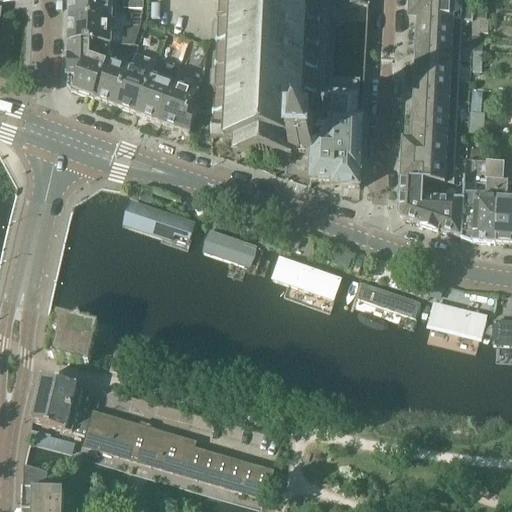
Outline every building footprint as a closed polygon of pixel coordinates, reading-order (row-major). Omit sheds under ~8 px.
[(71,0),(71,11),(88,12),(88,9),(112,10),(112,0),(71,0)] [(292,158),(292,156),(313,156),(314,144),(314,130),(319,0),(218,0),(216,42),(215,70),(214,89),(213,124),(212,124),(211,140),(234,141),(233,156),(292,158)] [(319,0),(314,130),(314,144),(324,144),(326,78),(329,18),(333,18),(333,5),(370,7),(370,0),(319,0)] [(475,24),(476,3),(410,0),(409,21),(418,21),(465,23),(475,24)] [(144,2),(143,2),(124,1),(123,10),(131,11),(143,11),(144,2)] [(88,12),(71,11),(69,44),(70,44),(90,45),(90,46),(91,46),(91,47),(110,47),(112,10),(88,9),(88,12)] [(476,12),(476,21),(488,21),(488,13),(476,12)] [(464,43),(465,23),(418,21),(418,27),(416,29),(415,41),(464,43)] [(476,21),(475,38),(483,39),(483,34),(491,35),(492,22),(488,21),(476,21)] [(133,47),(141,27),(122,33),(121,46),(133,47)] [(486,39),(483,39),(475,38),(474,53),(476,53),(486,54),(486,39)] [(463,63),(464,43),(415,41),(414,53),(417,55),(416,61),(463,63)] [(90,45),(70,44),(69,60),(68,88),(72,93),(94,101),(108,63),(108,61),(106,60),(105,63),(91,58),(91,47),(91,46),(90,46),(90,45)] [(485,75),(486,54),(476,53),(475,74),(485,75)] [(131,69),(108,61),(108,63),(94,101),(116,109),(131,69)] [(462,84),(463,63),(416,61),(416,67),(414,70),(413,82),(462,84)] [(131,69),(116,109),(139,118),(153,77),(131,69)] [(153,77),(139,118),(161,126),(175,85),(153,77)] [(326,78),(324,144),(314,144),(313,156),(312,182),(333,183),(333,189),(363,190),(364,177),(365,177),(365,164),(364,163),(365,134),(367,134),(367,119),(361,119),(363,80),(326,78)] [(462,104),(462,84),(413,82),(412,93),(415,96),(414,102),(462,104)] [(175,85),(161,126),(189,136),(198,112),(194,111),(200,94),(175,85)] [(461,125),(462,104),(414,102),(414,108),(411,111),(411,122),(461,125)] [(471,117),(470,136),(483,137),(484,118),(471,117)] [(460,144),(461,125),(411,122),(410,134),(413,137),(412,142),(460,144)] [(459,165),(460,144),(412,142),(403,141),(402,163),(459,165)] [(466,151),(466,164),(474,164),(474,151),(466,151)] [(438,186),(458,187),(459,165),(402,163),(399,217),(403,222),(462,242),(464,204),(437,202),(438,186)] [(464,204),(462,242),(470,245),(494,247),(496,204),(497,186),(508,186),(508,185),(511,185),(511,166),(503,166),(474,164),(466,164),(465,180),(464,204)] [(511,201),(508,201),(508,186),(497,186),(494,247),(511,248),(511,201)] [(150,194),(147,202),(156,205),(159,198),(150,194)] [(192,248),(200,223),(132,200),(123,225),(192,248)] [(255,270),(263,246),(212,229),(204,253),(255,270)] [(289,248),(297,251),(301,243),(292,239),(289,248)] [(338,254),(333,266),(346,272),(351,259),(338,254)] [(338,302),(347,278),(286,257),(278,281),(338,302)] [(433,285),(421,280),(416,291),(428,296),(433,285)] [(433,295),(444,299),(449,285),(438,281),(433,295)] [(418,322),(425,307),(366,283),(360,299),(418,322)] [(486,346),(492,321),(435,307),(429,332),(486,346)] [(99,328),(57,319),(48,360),(90,369),(99,328)] [(511,347),(511,323),(499,322),(497,346),(511,347)] [(122,376),(129,344),(117,341),(110,373),(122,376)] [(79,412),(83,390),(43,380),(32,426),(73,435),(88,439),(85,448),(265,502),(273,476),(194,452),(195,446),(94,416),(79,412)] [(31,433),(30,442),(32,442),(33,443),(33,446),(71,456),(73,448),(43,439),(44,437),(31,433)] [(61,511),(62,501),(44,501),(45,474),(45,473),(26,468),(24,468),(24,494),(22,511),(61,511)]
